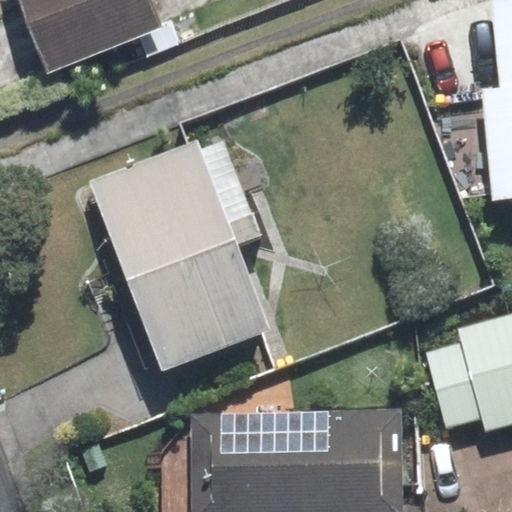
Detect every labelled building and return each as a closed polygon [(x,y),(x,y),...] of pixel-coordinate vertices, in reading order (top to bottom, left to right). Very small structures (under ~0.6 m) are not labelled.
[(153,23),(145,0),(4,0),(27,65),(153,23)] [(511,212),(511,0),(485,0),(486,99),(471,100),(472,213),(511,212)] [(226,135),(73,189),(147,397),(262,357),(228,261),(266,248),(226,135)] [(511,319),(451,338),(454,351),(420,361),(443,439),(474,430),(478,443),(511,433),(511,319)] [(392,511),(393,423),(183,422),(182,511),(392,511)]
